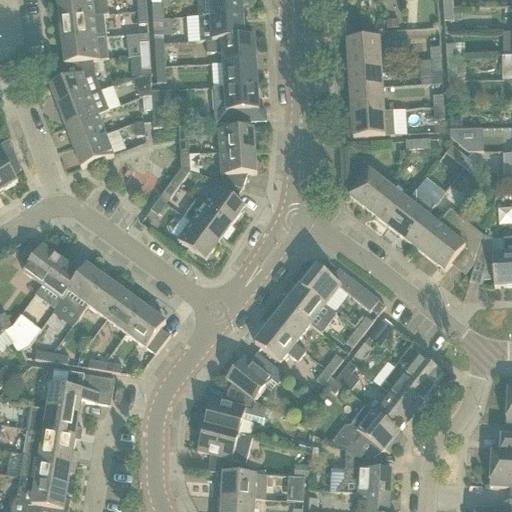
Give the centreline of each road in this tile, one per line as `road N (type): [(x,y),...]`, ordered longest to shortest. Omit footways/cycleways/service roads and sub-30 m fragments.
road 1 (residential): [(480,349),(296,214)]
road 2 (residential): [(296,214),(303,147),(292,0)]
road 3 (residential): [(58,205),(17,99),(6,0)]
road 4 (residential): [(218,315),(76,209),(58,205)]
road 5 (residential): [(428,511),(432,454),(465,412),(480,349)]
road 6 (residential): [(95,511),(109,419),(157,413)]
road 7 (residential): [(218,315),(296,214)]
